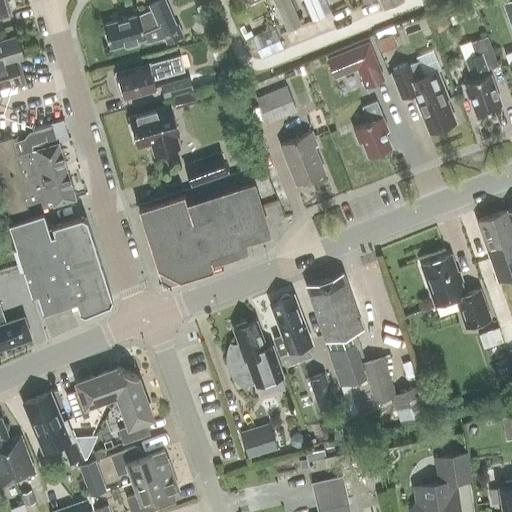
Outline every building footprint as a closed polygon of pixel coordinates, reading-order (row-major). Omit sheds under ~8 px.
[(3,0),(0,0),(0,16),(8,14),(8,12),(9,12),(6,2),(5,3),(3,0)] [(138,40),(142,39),(143,43),(164,37),(166,43),(183,35),(180,27),(176,29),(163,0),(157,0),(148,4),(151,10),(139,15),(102,25),(109,48),(125,44),(126,48),(139,45),(138,40)] [(206,0),(193,0),(199,13),(210,8),(206,0)] [(273,0),(287,30),(300,25),(288,0),(273,0)] [(317,0),(303,0),(312,20),(325,15),(317,0)] [(361,0),(363,2),(367,0),(379,0),(384,10),(404,1),(402,0),(361,0)] [(511,0),(510,0),(502,3),(508,18),(511,16),(511,0)] [(438,32),(449,25),(439,11),(429,18),(438,32)] [(252,36),(261,57),(283,48),(275,27),(252,36)] [(391,34),(377,39),(382,51),(396,46),(391,34)] [(0,87),(21,81),(15,60),(23,58),(16,36),(0,41),(0,87)] [(488,73),(486,69),(498,65),(487,36),(471,42),(475,55),(466,59),(473,79),(464,82),(476,115),(501,105),(489,73),(488,73)] [(368,40),(326,58),(335,78),(356,69),(364,88),(384,79),(368,40)] [(180,55),(168,59),(116,73),(123,98),(155,89),(153,79),(185,71),(180,55)] [(416,63),(391,73),(401,97),(413,92),(417,103),(416,105),(421,112),(429,131),(454,121),(446,99),(444,100),(434,72),(421,77),(416,63)] [(188,77),(160,84),(164,98),(192,90),(188,77)] [(256,97),(266,123),(296,111),(286,85),(256,97)] [(195,102),(192,91),(173,96),(176,107),(195,102)] [(368,156),(391,147),(385,132),(388,131),(376,101),(362,107),(368,121),(353,127),(359,142),(362,141),(368,156)] [(137,147),(150,143),(153,155),(180,147),(176,135),(179,134),(170,106),(129,118),(130,123),(128,124),(133,142),(135,141),(137,147)] [(16,155),(57,142),(51,125),(29,132),(24,138),(18,140),(16,136),(11,137),(16,155)] [(295,185),(324,174),(314,147),(316,146),(311,132),(279,144),(295,185)] [(0,140),(0,192),(9,221),(29,214),(28,212),(74,198),(57,142),(16,155),(11,137),(0,140)] [(228,173),(220,151),(184,164),(191,186),(228,173)] [(138,209),(157,270),(158,269),(177,279),(178,280),(214,269),(208,251),(215,249),(218,258),(245,249),(242,240),(267,232),(252,184),(225,192),(229,203),(204,212),(205,215),(191,219),(183,194),(138,209)] [(490,258),(511,249),(511,228),(505,210),(476,220),(490,258)] [(30,216),(29,214),(9,221),(10,222),(8,223),(31,296),(37,294),(42,310),(41,310),(42,312),(44,312),(43,310),(75,300),(78,312),(83,314),(108,304),(111,298),(86,219),(81,216),(47,227),(43,212),(30,216)] [(435,305),(455,298),(465,328),(491,318),(481,288),(465,293),(451,253),(420,264),(435,305)] [(328,349),(339,382),(350,414),(375,406),(373,402),(391,396),(401,424),(428,414),(418,385),(396,393),(383,355),(361,362),(359,357),(363,356),(354,331),(363,328),(344,272),(306,285),(325,341),(327,340),(330,348),(328,349)] [(274,337),(281,354),(311,342),(306,328),(294,293),(289,295),(286,293),(281,296),(279,299),(269,302),(281,335),(274,337)] [(0,305),(0,304),(0,349),(30,339),(22,317),(7,323),(6,318),(5,319),(0,305)] [(256,321),(235,329),(239,342),(234,344),(229,342),(228,343),(231,345),(229,354),(229,363),(232,372),(238,379),(246,384),(244,388),(245,388),(247,384),(254,382),(256,385),(281,375),(270,345),(265,347),(256,321)] [(497,326),(479,332),(483,345),(502,339),(497,326)] [(111,405),(128,371),(118,366),(113,375),(105,371),(76,382),(79,389),(66,394),(75,420),(89,415),(85,405),(100,400),(111,405)] [(138,375),(128,371),(111,405),(123,411),(128,425),(118,429),(123,443),(149,433),(145,420),(152,417),(142,389),(133,385),(138,375)] [(325,372),(308,378),(318,408),(335,403),(325,372)] [(35,434),(36,434),(43,450),(71,438),(65,422),(63,423),(50,391),(23,402),(35,434)] [(505,439),(511,438),(511,414),(501,416),(505,439)] [(0,417),(0,486),(15,481),(1,444),(3,443),(0,437),(5,435),(5,434),(7,433),(1,417),(0,417)] [(269,423),(240,431),(248,458),(277,449),(269,423)] [(1,444),(15,481),(35,473),(34,472),(35,472),(20,435),(9,439),(7,433),(5,434),(5,435),(0,437),(3,443),(1,444)] [(128,470),(132,482),(171,468),(163,448),(138,457),(134,446),(110,454),(117,474),(128,470)] [(96,460),(104,456),(101,448),(93,451),(96,460)] [(374,448),(357,452),(362,475),(379,470),(374,448)] [(412,511),(459,511),(456,490),(454,490),(452,482),(469,479),(465,453),(437,458),(441,482),(415,486),(418,504),(416,505),(412,510),(412,511)] [(79,466),(90,496),(106,490),(95,460),(79,466)] [(178,488),(171,468),(132,482),(137,493),(126,497),(131,511),(146,511),(157,508),(153,497),(178,488)] [(347,498),(343,479),(313,485),(317,505),(347,498)] [(511,511),(511,479),(500,481),(504,511),(511,511)] [(21,493),(25,505),(35,501),(30,490),(21,493)] [(90,511),(86,499),(49,511),(90,511)] [(350,511),(348,502),(317,509),(317,511),(350,511)]
